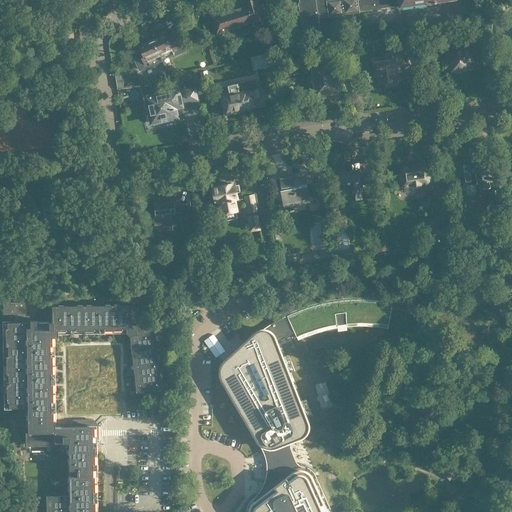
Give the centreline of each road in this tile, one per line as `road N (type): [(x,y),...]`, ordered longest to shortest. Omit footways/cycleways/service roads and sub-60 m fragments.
road 1 (residential): [(117,169),(511,104)]
road 2 (residential): [(117,169),(95,28),(161,0)]
road 3 (track): [(91,0),(95,28),(0,61)]
road 4 (unknown): [(124,173),(0,183)]
